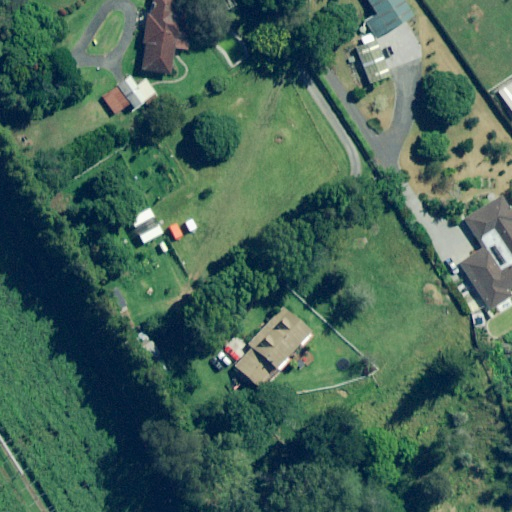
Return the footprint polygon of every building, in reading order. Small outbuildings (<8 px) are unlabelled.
[(191,3),(167,0),(154,0),(153,16),(150,16),(143,68),(174,72),(177,47),(185,48),(191,3)] [(418,14),(408,0),(371,0),(380,13),(368,21),(379,39),(418,14)] [(393,74),(379,39),(358,48),(372,82),(393,74)] [(140,85),(133,76),(105,96),(118,114),(133,103),(137,108),(159,93),(148,79),(140,85)] [(486,247),(461,262),(491,309),(511,295),(511,292),(510,290),(511,288),(511,205),(505,195),(468,219),(486,247)] [(316,331),(285,305),(273,318),(280,323),(274,331),(267,325),(251,344),(254,347),(238,366),(266,390),(316,331)] [(383,314),(375,306),(365,317),(373,325),(383,314)] [(143,332),(134,337),(159,376),(167,371),(158,357),(161,355),(152,340),(149,341),(143,332)]
